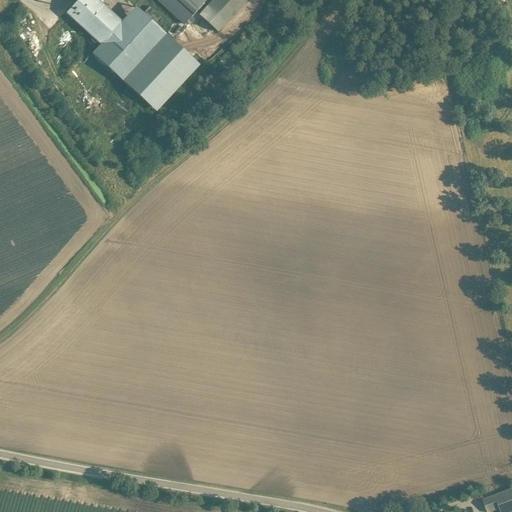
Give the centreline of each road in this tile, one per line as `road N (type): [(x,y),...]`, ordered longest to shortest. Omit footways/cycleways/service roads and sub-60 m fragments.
road 1 (track): [(0,340),(133,192),(249,91),(332,0)]
road 2 (unclassified): [(319,511),(0,453)]
